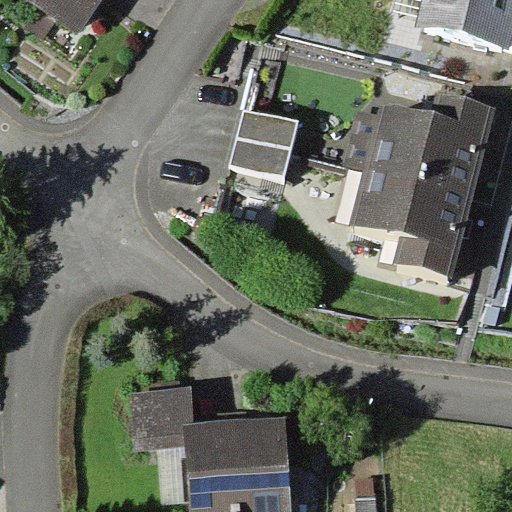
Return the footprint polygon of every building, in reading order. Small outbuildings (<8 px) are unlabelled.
[(23,0),(78,36),(101,0),(23,0)] [(418,16),(422,0),(394,0),(392,10),(418,16)] [(511,48),(511,43),(511,0),(422,0),(418,16),(416,24),(511,48)] [(359,110),(345,166),(364,170),(474,198),(498,106),(440,92),(435,112),(383,99),(379,115),(359,110)] [(244,108),(237,138),(292,150),(298,120),(244,108)] [(286,177),(292,150),(237,138),(231,165),(286,177)] [(474,198),(364,170),(351,220),(402,233),(395,263),(454,278),(474,198)] [(157,447),(185,444),(184,424),(195,423),(193,387),(130,392),(134,448),(157,447)] [(218,413),(219,421),(248,419),(247,411),(218,413)] [(219,421),(195,423),(184,424),(185,444),(190,501),(190,511),(291,511),(284,416),(248,419),(219,421)] [(162,504),(190,501),(185,444),(157,447),(162,504)] [(376,511),(374,479),(355,480),(357,511),(376,511)]
